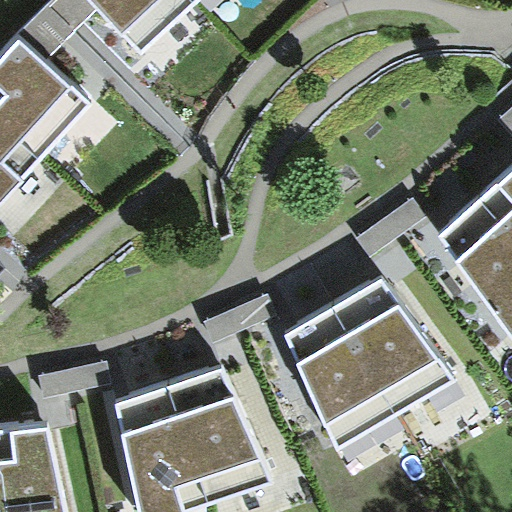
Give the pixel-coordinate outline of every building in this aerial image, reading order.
[(94,0),(96,2),(149,58),(210,0),(94,0)] [(40,53),(23,38),(0,63),(0,218),(101,108),(40,53)] [(511,156),(436,220),(447,233),(511,309),(511,156)] [(369,268),(293,317),(299,329),(343,432),(462,360),(385,261),(369,268)] [(224,350),(122,385),(126,401),(145,508),(277,464),(231,367),(224,350)] [(0,411),(0,511),(76,511),(56,416),(54,406),(0,411)]
